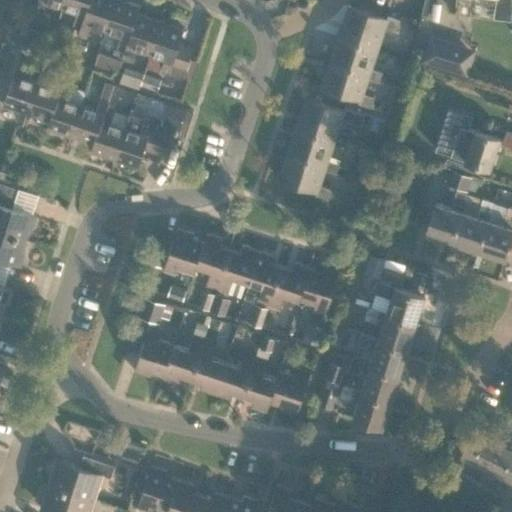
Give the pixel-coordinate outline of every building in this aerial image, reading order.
[(47,0),(49,0),(63,4),(64,0),(37,0),(34,10),(43,13),(47,0)] [(64,0),(63,4),(78,9),(73,23),(72,25),(80,28),(83,20),(89,0),(64,0)] [(80,28),(78,33),(86,36),(87,36),(92,23),(107,28),(115,0),(89,0),(83,20),(80,28)] [(141,4),(129,0),(115,0),(107,28),(121,33),(117,46),(125,49),(127,43),(138,11),(141,4)] [(511,0),(497,0),(497,7),(496,14),(502,15),(511,16),(511,10),(511,0)] [(349,4),(340,33),(377,45),(384,25),(396,29),(400,17),(388,13),(387,16),(349,4)] [(125,49),(122,56),(131,59),(135,46),(150,51),(161,19),(138,11),(127,43),(125,49)] [(411,14),(407,27),(416,30),(420,17),(411,14)] [(161,19),(150,51),(165,56),(161,69),(169,72),(173,63),(187,67),(194,47),(180,42),(185,27),(161,19)] [(38,28),(21,23),(19,30),(35,35),(38,28)] [(70,25),(65,40),(75,43),(78,35),(78,33),(80,28),(72,25),(70,25)] [(30,47),(33,37),(18,33),(15,43),(30,47)] [(371,65),(377,45),(340,33),(331,59),(369,72),(367,75),(379,79),(383,69),(371,65)] [(78,35),(75,43),(86,47),(89,39),(86,38),(78,35)] [(431,39),(424,58),(466,72),(472,53),(431,39)] [(124,49),(115,46),(113,53),(122,56),(124,49)] [(100,50),(96,63),(119,70),(123,58),(100,50)] [(27,111),(38,79),(23,74),(27,60),(19,57),(3,103),(27,111)] [(363,90),(367,75),(369,72),(331,59),(323,84),(360,97),(359,100),(371,104),(374,94),(363,90)] [(71,72),(80,75),(84,64),(74,61),(71,72)] [(60,62),(57,70),(66,73),(69,65),(60,62)] [(38,79),(27,111),(50,118),(61,87),(63,81),(64,81),(66,73),(57,70),(53,84),(38,79)] [(158,88),(161,77),(144,72),(141,83),(158,88)] [(82,102),(71,134),(94,141),(94,142),(105,110),(107,106),(107,104),(110,96),(115,82),(107,79),(106,79),(104,85),(101,93),(97,107),(82,102)] [(71,134),(82,102),(67,97),(71,83),(64,81),(63,81),(61,87),(50,118),(47,126),(71,134)] [(94,141),(91,149),(115,157),(125,125),(111,120),(114,109),(115,107),(122,85),(115,82),(110,96),(107,104),(107,106),(105,110),(94,142),(94,141)] [(137,90),(130,112),(136,113),(140,99),(149,102),(151,95),(137,90)] [(306,96),(297,124),(335,137),(341,117),(361,124),(365,111),(345,104),(344,108),(306,96)] [(173,104),(167,121),(176,124),(180,126),(186,108),(182,107),(173,104)] [(125,125),(115,157),(138,165),(145,146),(166,153),(175,127),(154,119),(146,117),(145,117),(139,114),(136,113),(130,112),(125,125)] [(328,157),(335,137),(297,124),(288,151),(326,163),(325,167),(336,171),(340,161),(328,157)] [(490,166),(499,136),(476,128),(476,129),(462,125),(453,155),(466,158),(490,166)] [(511,131),(506,130),(503,141),(511,144),(511,131)] [(320,182),(325,167),(326,163),(288,151),(280,176),(317,188),(316,192),(328,196),(332,186),(320,182)] [(474,173),(471,173),(471,174),(455,169),(449,186),(457,188),(457,187),(467,190),(468,186),(470,187),(473,179),(474,173)] [(483,176),(474,173),(473,179),(470,187),(476,189),(477,185),(482,181),(483,176)] [(0,229),(29,239),(37,214),(13,206),(19,185),(0,179),(0,229)] [(436,200),(427,230),(453,238),(463,208),(469,191),(468,191),(464,190),(463,189),(461,189),(460,188),(459,188),(458,188),(457,187),(457,188),(452,205),(436,200)] [(453,238),(479,247),(489,217),(495,199),(483,195),(477,213),(463,208),(453,238)] [(489,217),(479,247),(506,255),(511,234),(511,204),(509,203),(503,221),(489,217)] [(178,225),(164,268),(176,272),(178,272),(180,266),(194,270),(195,271),(198,262),(197,262),(205,239),(204,239),(193,235),(194,231),(178,225)] [(0,257),(21,264),(29,239),(0,229),(0,257)] [(207,230),(204,239),(205,239),(197,262),(198,262),(211,267),(206,283),(218,286),(231,246),(221,243),(223,236),(207,230)] [(248,279),(259,248),(244,243),(241,250),(231,246),(218,286),(229,290),(234,275),(248,279)] [(249,280),(244,295),(257,300),(269,303),(282,263),(272,260),(274,253),(259,248),(248,279),(249,280)] [(414,265),(370,251),(364,271),(380,276),(384,263),(412,272),(414,265)] [(300,297),(311,265),(295,260),(292,267),(282,263),(269,303),(280,307),(285,292),(300,297)] [(322,269),(311,265),(300,297),(316,302),(313,308),(326,312),(340,270),(323,265),(322,269)] [(429,273),(417,270),(412,286),(424,289),(429,273)] [(392,295),(387,310),(417,320),(425,293),(377,278),(374,290),(392,295)] [(0,311),(5,313),(13,288),(0,283),(0,311)] [(187,288),(172,283),(168,293),(184,299),(187,288)] [(197,303),(209,307),(215,292),(202,288),(197,303)] [(211,308),(225,313),(231,297),(216,292),(211,308)] [(145,295),(139,314),(159,321),(162,314),(169,317),(174,304),(145,295)] [(256,302),(250,320),(262,324),(268,306),(256,302)] [(409,346),(417,320),(387,310),(369,304),(365,316),(383,321),(379,336),(378,336),(409,346)] [(198,320),(194,331),(204,334),(208,323),(198,320)] [(309,321),(303,338),(320,343),(325,326),(309,321)] [(149,326),(144,340),(135,368),(151,374),(152,370),(164,374),(174,342),(159,337),(161,330),(149,326)] [(358,332),(346,328),(343,338),(354,342),(358,332)] [(375,347),(370,362),(401,371),(409,346),(378,336),(379,336),(361,330),(357,342),(375,347)] [(174,342),(164,374),(180,379),(182,372),(192,375),(206,335),(194,331),(189,347),(174,342)] [(276,337),(265,333),(261,345),(272,349),(276,337)] [(206,335),(192,375),(203,379),(200,386),(216,391),(226,359),(212,354),(217,339),(212,337),(211,337),(210,336),(209,336),(208,336),(207,335),(206,335)] [(240,364),(226,359),(216,391),(231,396),(233,389),(244,393),(257,352),(246,348),(240,364)] [(257,352),(244,393),(254,396),(252,401),(252,403),(267,408),(270,400),(277,376),(263,371),(268,356),(257,352)] [(367,374),(362,388),(392,398),(401,371),(370,362),(352,356),(349,368),(367,374)] [(325,374),(340,380),(346,365),(330,359),(325,374)] [(277,376),(270,400),(274,401),(282,404),(280,408),(297,413),(301,401),(311,371),(298,367),(296,373),(280,368),(277,376)] [(319,403),(331,407),(340,382),(328,378),(319,403)] [(362,388),(344,382),(340,394),(358,400),(353,415),(384,424),(392,398),(362,388)] [(460,455),(490,470),(502,444),(472,430),(460,455)] [(141,449),(125,444),(120,458),(136,463),(141,449)] [(511,448),(502,444),(490,470),(511,479),(511,448)] [(57,457),(49,482),(95,497),(103,472),(111,475),(115,463),(92,455),(88,467),(57,457)] [(152,503),(168,508),(178,476),(167,472),(168,468),(152,463),(138,505),(150,509),(152,503)] [(195,511),(202,492),(192,488),(194,481),(178,476),(168,508),(180,511),(195,511)] [(296,511),(301,497),(291,494),(293,487),(278,481),(267,511),(296,511)] [(89,511),(95,497),(49,482),(41,506),(58,511),(89,511)] [(213,495),(202,492),(195,511),(224,511),(231,494),(215,488),(213,495)] [(231,494),(224,511),(255,511),(260,499),(244,493),(242,497),(231,494)] [(312,501),(301,497),(296,511),(325,511),(330,499),(314,494),(312,501)] [(341,503),(330,499),(325,511),(356,511),(359,504),(343,499),(341,503)]
